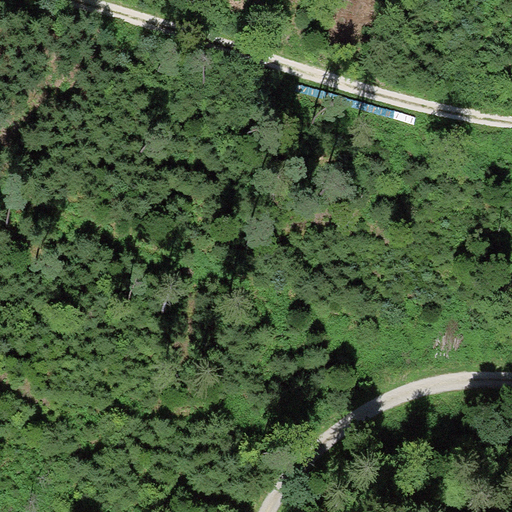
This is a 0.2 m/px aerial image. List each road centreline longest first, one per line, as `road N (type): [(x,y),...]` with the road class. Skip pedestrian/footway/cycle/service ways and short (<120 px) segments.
road 1 (track): [(511,123),(429,113),(56,0)]
road 2 (track): [(264,511),(333,428),(379,404),(455,388),(511,387)]
